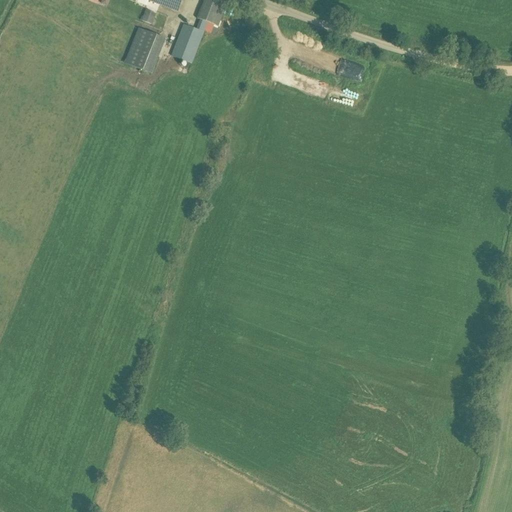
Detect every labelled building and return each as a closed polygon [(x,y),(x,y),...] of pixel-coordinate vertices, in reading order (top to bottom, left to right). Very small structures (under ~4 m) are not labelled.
[(178,12),(182,0),(150,0),(150,1),(178,12)] [(221,0),(209,0),(202,13),(200,19),(197,29),(184,24),(171,57),(191,65),(204,32),(208,23),(216,26),(218,21),(227,3),(221,0)] [(146,11),(142,21),(152,25),(156,15),(146,11)] [(125,64),(151,75),(165,40),(139,29),(125,64)] [(215,71),(215,61),(204,60),(203,71),(215,71)] [(156,80),(156,93),(173,93),(173,80),(156,80)]
